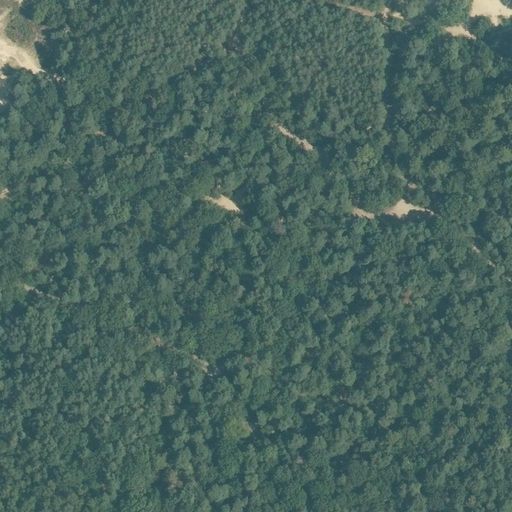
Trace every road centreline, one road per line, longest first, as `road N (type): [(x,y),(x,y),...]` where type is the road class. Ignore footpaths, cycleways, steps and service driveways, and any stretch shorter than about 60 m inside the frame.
road 1 (track): [(215,369),(13,282)]
road 2 (track): [(315,511),(215,369)]
road 3 (track): [(241,0),(240,70),(276,122),(304,144)]
road 4 (track): [(429,0),(382,19),(311,0)]
